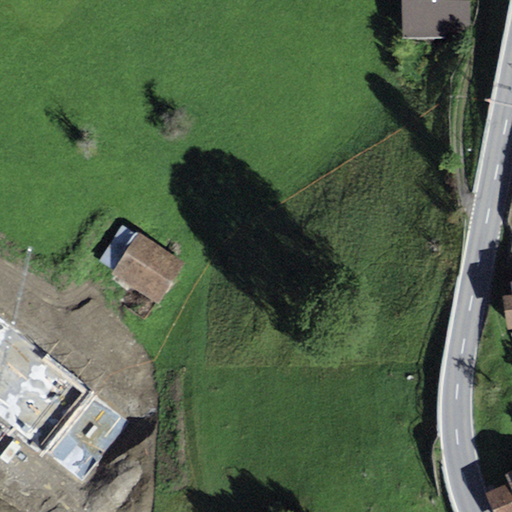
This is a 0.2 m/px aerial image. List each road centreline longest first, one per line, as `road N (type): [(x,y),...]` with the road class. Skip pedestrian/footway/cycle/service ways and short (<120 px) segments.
road 1 (tertiary): [(475,511),(457,444),(455,392),(511,102)]
road 2 (track): [(484,0),(459,130),(484,240)]
